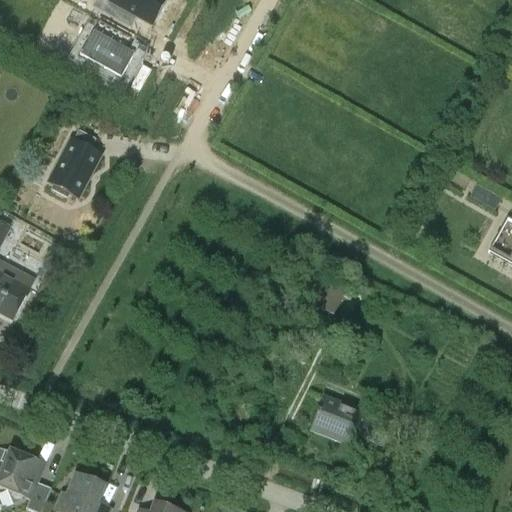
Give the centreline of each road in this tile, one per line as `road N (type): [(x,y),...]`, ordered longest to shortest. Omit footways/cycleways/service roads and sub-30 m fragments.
road 1 (residential): [(269,0),(187,147),(511,329)]
road 2 (residential): [(317,511),(0,394)]
